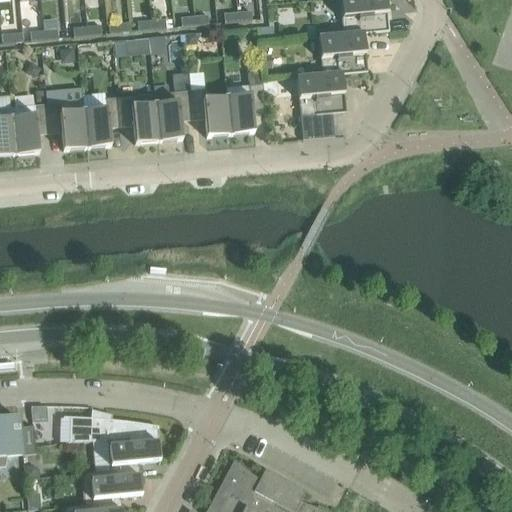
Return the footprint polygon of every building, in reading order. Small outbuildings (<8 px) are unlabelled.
[(389,33),(385,0),(333,0),(324,1),(339,0),(343,37),(318,39),(318,40),(389,33)] [(250,14),(237,15),(238,24),(251,23),(250,14)] [(238,24),(237,15),(223,16),(224,25),(238,24)] [(208,18),(193,19),(194,28),(209,27),(208,18)] [(194,28),(193,19),(180,20),(181,29),(194,28)] [(165,22),(151,23),(152,32),(166,31),(165,22)] [(51,23),(42,24),(43,33),(51,33),(51,23)] [(152,32),(151,23),(137,24),(138,34),(152,32)] [(109,36),(130,34),(129,25),(108,27),(109,36)] [(100,28),(86,29),(87,38),(101,37),(100,28)] [(87,38),(86,29),(72,31),(73,40),(87,38)] [(272,29),(257,30),(258,42),(274,41),(272,29)] [(51,33),(43,33),(44,42),(58,41),(57,32),(51,33)] [(44,42),(43,33),(29,35),(30,44),(44,42)] [(296,79),(296,80),(367,73),(363,36),(389,34),(389,33),(318,40),(322,77),(296,79)] [(1,47),(23,44),(22,35),(1,37),(1,47)] [(195,36),(185,37),(186,47),(193,46),(196,43),(195,36)] [(164,39),(148,40),(149,49),(165,47),(164,39)] [(125,45),(115,46),(116,60),(126,59),(125,45)] [(86,47),(77,48),(78,60),(87,59),(86,47)] [(269,57),(259,58),(260,70),(270,69),(269,57)] [(332,116),(338,115),(345,114),(342,76),(367,74),(367,73),(296,80),(302,143),(334,140),(332,116)] [(248,88),(226,90),(226,100),(230,138),(254,135),(252,117),(252,113),(265,112),(263,98),(262,87),(260,87),(259,74),(247,75),(248,88)] [(190,93),(192,119),(204,118),(206,140),(230,138),(226,100),(204,102),(202,78),(199,76),(188,77),(190,93)] [(153,89),(154,97),(155,107),(158,144),(182,142),(180,120),(192,119),(190,93),(167,95),(166,88),(153,89)] [(50,91),(45,91),(46,103),(56,102),(55,94),(50,91)] [(44,93),(35,93),(36,104),(45,103),(44,93)] [(118,100),(120,126),(132,125),(134,147),(158,144),(155,107),(154,97),(118,100)] [(108,127),(120,126),(118,100),(105,101),(106,111),(83,113),(87,151),(110,149),(108,127)] [(87,151),(83,113),(82,103),(46,107),(49,133),(61,131),(63,153),(87,151)] [(11,110),(15,158),(39,156),(37,134),(49,133),(46,107),(11,110)] [(0,159),(15,158),(11,110),(0,111),(0,159)] [(65,446),(106,442),(129,440),(130,447),(157,445),(156,429),(158,430),(158,428),(129,424),(107,422),(79,420),(63,419),(63,420),(69,420),(69,445),(65,445),(65,446)] [(7,458),(22,457),(20,429),(19,421),(0,422),(0,469),(5,469),(7,458)] [(20,429),(22,457),(35,456),(33,428),(20,429)] [(129,440),(106,442),(109,473),(109,474),(111,473),(112,481),(139,479),(138,466),(158,464),(158,466),(159,466),(157,445),(130,447),(129,440)] [(235,464),(218,496),(248,511),(269,511),(284,485),(263,473),(259,481),(235,464)] [(32,468),(25,469),(26,480),(38,479),(38,473),(32,468)] [(62,510),(93,507),(93,511),(121,511),(120,500),(140,498),(140,500),(141,500),(139,479),(112,481),(111,473),(109,474),(80,476),(83,508),(62,510)] [(284,485),(269,511),(323,511),(301,504),(305,496),(284,485)] [(248,511),(218,496),(209,511),(248,511)] [(39,500),(26,501),(26,511),(36,511),(40,511),(39,500)]
